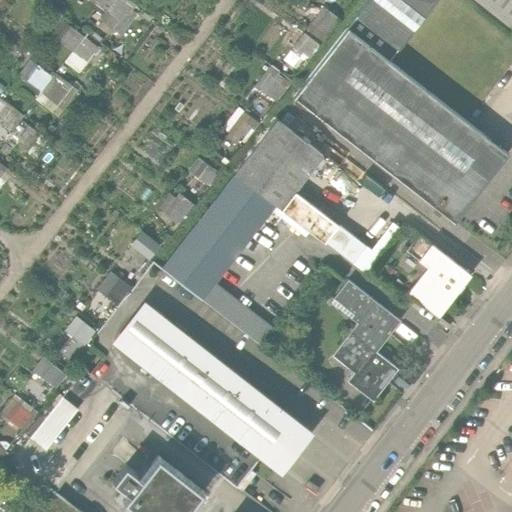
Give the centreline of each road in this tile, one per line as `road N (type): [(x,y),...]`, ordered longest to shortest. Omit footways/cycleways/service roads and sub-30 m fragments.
road 1 (track): [(0,291),(225,0)]
road 2 (tertiary): [(352,511),(511,299)]
